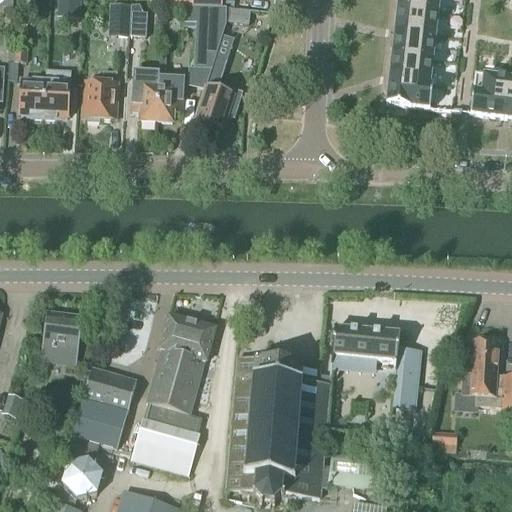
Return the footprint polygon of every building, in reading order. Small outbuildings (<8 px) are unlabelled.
[(67,11),(66,21),(78,22),(79,0),(59,0),(59,7),(59,11),(67,11)] [(151,0),(149,8),(149,9),(221,11),(221,0),(151,0)] [(439,0),(397,0),(396,11),(438,17),(439,0)] [(116,31),(116,40),(128,41),(128,40),(127,40),(129,10),(110,9),(109,30),(116,31)] [(129,10),(127,40),(128,40),(129,40),(129,41),(145,42),(147,18),(142,18),(139,10),(140,10),(140,9),(131,10),(129,9),(129,10)] [(226,12),(184,11),(183,30),(196,31),(193,73),(211,74),(215,63),(220,46),(225,30),(225,29),(225,26),(226,12)] [(438,17),(396,11),(393,36),(435,41),(438,17)] [(225,26),(248,29),(249,15),(230,13),(226,12),(225,26)] [(435,41),(393,36),(391,60),(432,65),(435,41)] [(7,85),(17,85),(18,67),(25,67),(26,54),(10,53),(7,85)] [(432,65),(391,60),(388,84),(430,89),(432,65)] [(158,83),(156,126),(172,127),(172,119),(180,120),(182,84),(163,83),(164,61),(160,61),(159,79),(158,83)] [(215,63),(211,74),(195,126),(197,127),(196,131),(208,135),(209,131),(222,135),(226,121),(234,123),(242,97),(217,89),(225,66),(215,63)] [(45,75),(45,87),(43,123),(56,124),(56,122),(68,122),(71,76),(45,75)] [(102,86),(86,85),(84,123),(87,123),(87,126),(99,127),(99,124),(114,124),(114,112),(116,112),(118,87),(116,87),(116,77),(103,76),(102,86)] [(140,125),(156,126),(158,83),(159,79),(135,78),(135,82),(134,82),(132,117),(141,118),(140,125)] [(507,82),(474,78),(469,120),(502,124),(507,82)] [(511,82),(507,82),(502,124),(511,124),(511,82)] [(430,89),(388,84),(386,110),(429,114),(432,89),(430,89)] [(30,123),(43,123),(45,87),(20,85),(18,119),(30,120),(30,123)] [(47,318),(41,366),(42,366),(74,370),(80,322),(47,318)] [(161,354),(146,408),(189,420),(203,366),(205,366),(214,333),(168,320),(159,354),(161,354)] [(333,333),(331,360),(332,360),(376,364),(376,365),(395,367),(392,397),(393,397),(401,398),(401,401),(399,413),(415,415),(421,355),(397,353),(399,338),(333,333)] [(462,378),(461,400),(475,401),(475,411),(501,413),(500,418),(511,418),(511,380),(496,380),(498,347),(499,347),(471,345),(471,346),(472,346),(470,379),(462,378)] [(234,399),(225,496),(240,498),(238,498),(239,500),(241,499),(246,502),(246,504),(246,505),(248,505),(248,502),(255,500),(260,506),(258,510),(260,511),(262,507),(270,508),(272,511),(274,511),(272,508),(279,502),(285,505),(284,508),(286,508),(286,505),(293,503),(294,505),(296,504),(294,502),(319,504),(328,390),(329,380),(319,379),(320,369),(237,362),(235,380),(237,382),(235,398),(234,399)] [(91,373),(82,405),(127,418),(136,386),(91,373)] [(9,400),(3,417),(4,418),(14,421),(23,425),(25,419),(16,416),(20,404),(9,400)] [(87,411),(79,442),(109,450),(117,420),(87,411)] [(142,424),(130,465),(187,481),(199,440),(142,424)] [(441,437),(441,448),(444,448),(455,449),(456,438),(445,438),(441,437)] [(326,458),(322,489),(383,496),(386,465),(326,458)] [(66,469),(61,489),(76,504),(96,499),(102,479),(87,464),(66,469)] [(121,504),(118,511),(171,511),(149,504),(124,496),(121,504)]
